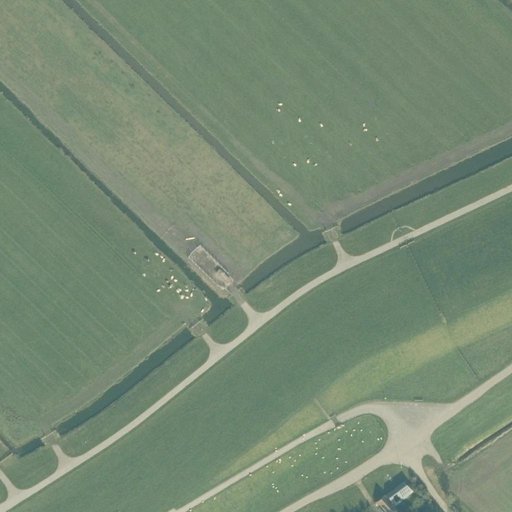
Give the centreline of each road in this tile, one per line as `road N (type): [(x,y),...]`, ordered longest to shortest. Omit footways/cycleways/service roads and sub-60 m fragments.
road 1 (unclassified): [(402,444),(511,369)]
road 2 (unclassified): [(289,511),(402,444)]
